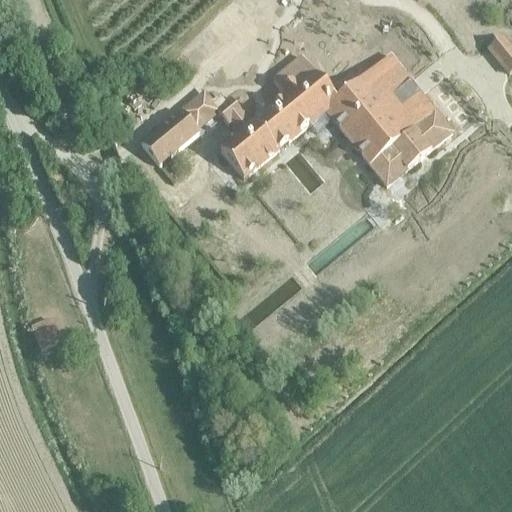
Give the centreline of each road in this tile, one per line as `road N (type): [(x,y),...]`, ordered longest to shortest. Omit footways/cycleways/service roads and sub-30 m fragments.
road 1 (unclassified): [(83,292),(163,511)]
road 2 (unclassified): [(83,292),(101,199),(21,122),(14,124)]
road 3 (unclassified): [(14,124),(83,292)]
